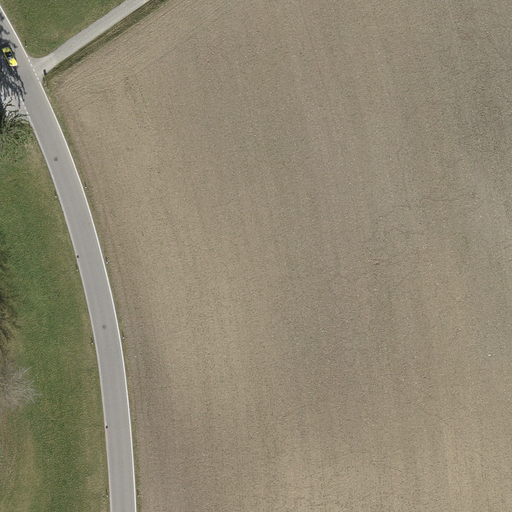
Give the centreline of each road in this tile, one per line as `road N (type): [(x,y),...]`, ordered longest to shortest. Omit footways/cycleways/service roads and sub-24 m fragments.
road 1 (tertiary): [(0,31),(61,164),(83,235),(104,318),(123,511)]
road 2 (track): [(0,105),(25,78),(140,0)]
